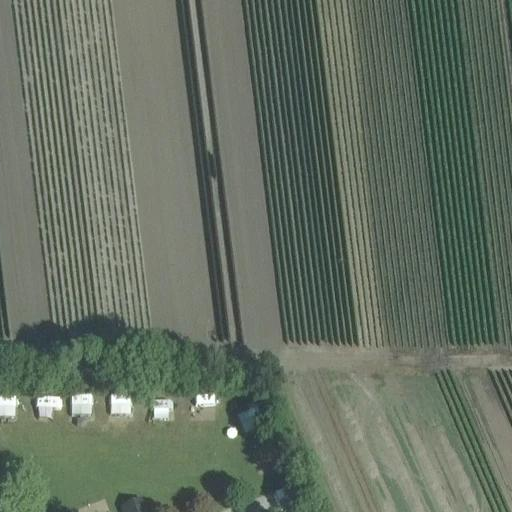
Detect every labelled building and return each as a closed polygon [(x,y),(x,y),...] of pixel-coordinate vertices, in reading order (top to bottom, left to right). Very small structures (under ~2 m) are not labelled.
[(107,415),(128,416),(129,398),(107,397),(107,415)] [(170,415),(170,397),(150,397),(150,416),(170,415)] [(190,416),(212,416),(212,397),(190,397),(190,416)] [(0,420),(13,420),(12,399),(0,399),(0,420)] [(26,422),(48,423),(49,402),(27,401),(26,422)] [(122,504),(123,511),(143,511),(142,501),(122,504)]
